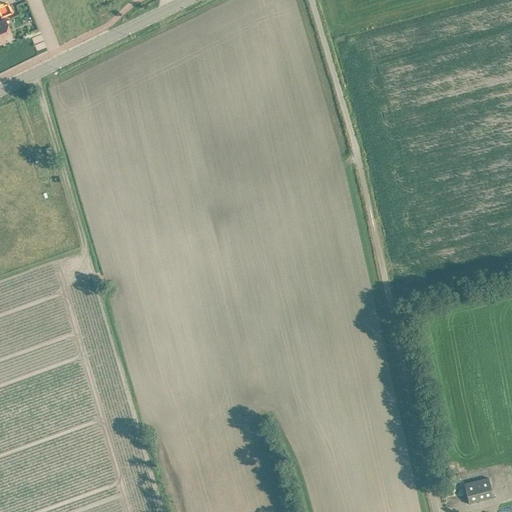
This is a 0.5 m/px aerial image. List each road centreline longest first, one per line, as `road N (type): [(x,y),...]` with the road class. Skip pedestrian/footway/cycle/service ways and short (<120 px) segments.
road 1 (unclassified): [(435,511),(353,138),(310,0)]
road 2 (secondary): [(0,90),(189,0)]
